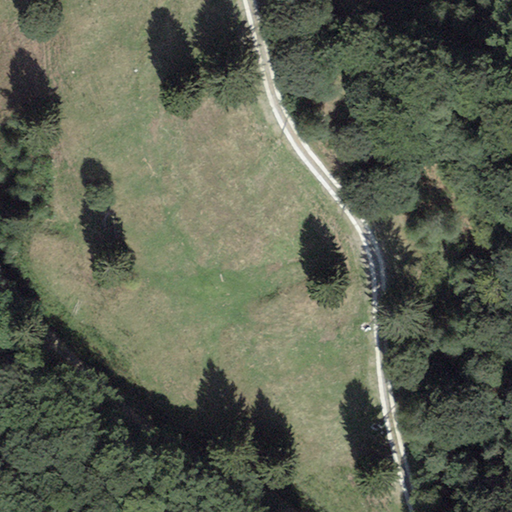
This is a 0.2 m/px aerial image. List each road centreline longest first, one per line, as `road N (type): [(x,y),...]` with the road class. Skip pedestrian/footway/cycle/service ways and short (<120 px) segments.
road 1 (track): [(415,511),(381,363),(373,255),(284,118),(250,0)]
road 2 (track): [(0,276),(67,359),(167,442),(282,511)]
